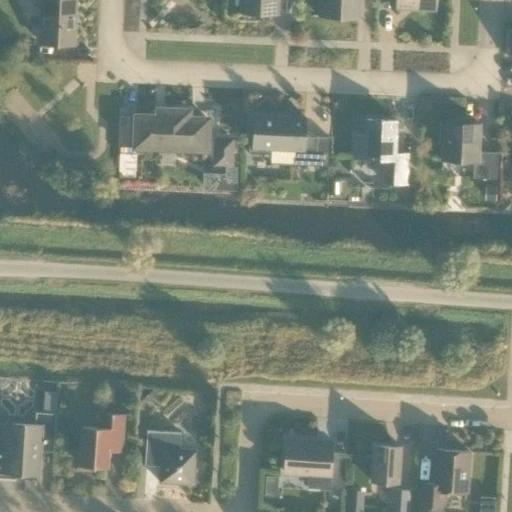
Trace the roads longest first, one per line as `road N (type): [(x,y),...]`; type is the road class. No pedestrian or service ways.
road 1 (residential): [(511,302),(0,270)]
road 2 (residential): [(487,0),(482,71),(471,84),(443,88),(140,76),(106,48),(108,0)]
road 3 (residential): [(243,511),(249,417),(261,408),(511,419)]
